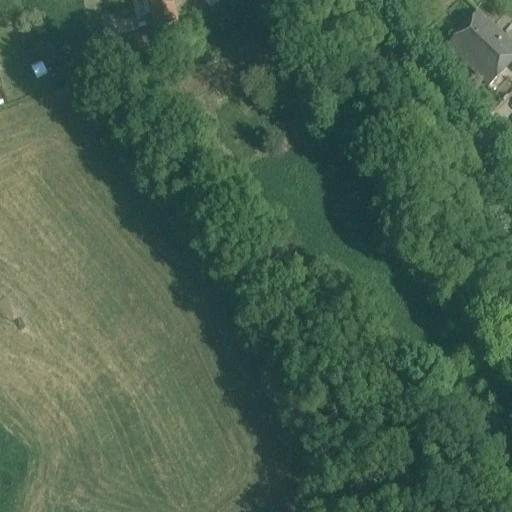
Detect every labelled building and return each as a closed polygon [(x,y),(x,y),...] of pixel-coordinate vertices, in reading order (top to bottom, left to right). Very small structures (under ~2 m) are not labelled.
[(142,0),(143,0),(148,0),(154,26),(178,21),(173,0),(142,0)] [(511,56),(511,37),(479,5),(447,38),(489,79),(511,58),(511,56)] [(180,29),(152,35),(155,52),(184,45),(180,29)] [(151,32),(137,35),(141,55),(155,52),(152,35),(151,32)] [(137,35),(131,37),(135,56),(136,56),(141,55),(137,35)] [(131,37),(116,40),(121,63),(136,60),(136,56),(135,56),(131,37)]
